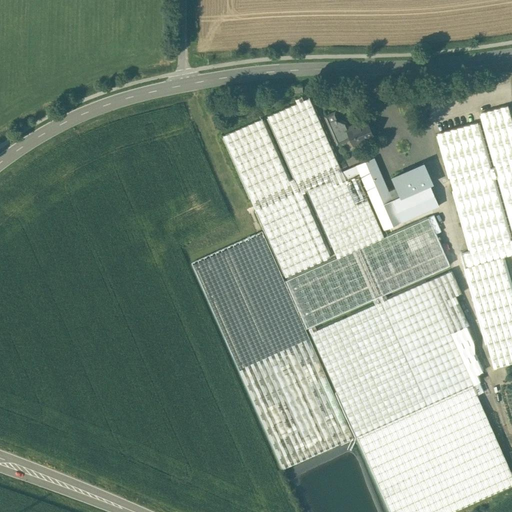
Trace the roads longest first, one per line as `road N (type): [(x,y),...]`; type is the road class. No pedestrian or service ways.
road 1 (secondary): [(511,54),(183,85)]
road 2 (secondary): [(183,85),(81,114),(0,162)]
road 3 (secondary): [(0,458),(134,511)]
